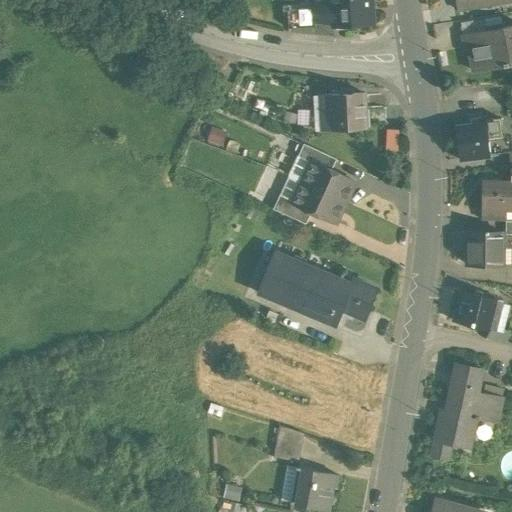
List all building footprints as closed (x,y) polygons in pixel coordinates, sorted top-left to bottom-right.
[(331,0),(332,3),(314,4),(315,21),(316,21),(333,22),(333,26),(370,24),(368,4),(373,4),(372,0),(331,0)] [(455,0),(458,9),(510,0),(455,0)] [(314,4),(286,5),(288,29),(316,27),(316,21),(315,21),(314,4)] [(511,26),(461,36),(464,49),(469,48),(473,72),(511,64),(511,26)] [(222,79),(213,99),(223,104),(232,84),(222,79)] [(363,93),(321,95),(322,114),(329,113),(330,130),(365,128),(365,127),(369,127),(368,110),(364,110),(363,93)] [(499,118),(472,121),(472,124),(456,126),(460,159),(489,156),(487,139),(501,137),(499,118)] [(336,159),(303,144),(297,156),(310,162),(311,161),(331,170),(336,159)] [(331,170),(311,161),(310,162),(301,182),(345,202),(355,181),(331,170)] [(511,182),(483,181),(482,207),(505,208),(511,208),(511,173),(511,175),(510,175),(509,179),(511,179),(511,182)] [(345,202),(301,182),(292,202),(291,203),(311,212),(335,223),(345,202)] [(292,202),(279,195),(273,210),(305,224),(311,212),(291,203),(292,202)] [(505,208),(483,207),(482,220),(505,221),(505,208)] [(500,233),(465,232),(464,247),(467,247),(466,264),(499,265),(499,263),(506,263),(507,246),(500,246),(500,233)] [(338,279),(274,253),(258,292),(322,318),(323,318),(336,323),(342,308),(364,318),(376,288),(352,278),(350,285),(338,280),(338,279)] [(496,299),(463,291),(460,303),(458,303),(454,320),(489,329),(490,326),(496,299)] [(507,330),(490,326),(489,329),(486,338),(504,343),(507,330)] [(447,411),(440,409),(431,451),(447,454),(450,442),(469,446),(475,417),(478,418),(478,416),(496,420),(501,398),(476,392),(481,369),(454,363),(451,379),(454,379),(447,411)] [(304,433),(279,425),(273,457),(298,462),(304,433)] [(296,467),(287,466),(281,500),(290,502),(290,503),(295,504),(302,468),(297,467),(296,467)] [(338,474),(302,468),(295,504),(328,510),(332,486),(335,487),(338,474)] [(483,511),(442,501),(439,511),(483,511)]
